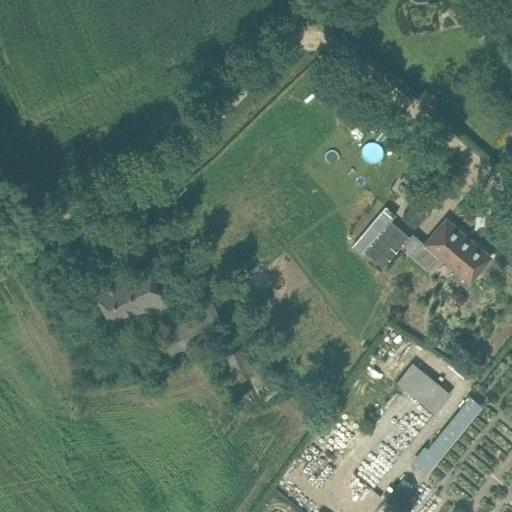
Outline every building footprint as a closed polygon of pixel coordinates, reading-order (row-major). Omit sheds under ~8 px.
[(475,0),(441,32),(463,56),(498,23),(476,0),(475,0)] [(395,214),(386,205),(352,246),(361,254),(364,250),(383,266),(409,235),(391,219),(395,214)] [(410,205),(401,216),(414,228),(424,216),(410,205)] [(425,243),(470,281),(491,256),(446,218),(425,243)] [(167,304),(155,280),(147,262),(122,274),(124,277),(96,291),(110,320),(133,309),(137,318),(167,304)] [(149,333),(163,364),(228,333),(213,303),(149,333)] [(275,394),(249,343),(218,359),(244,410),(275,394)] [(316,511),(318,511),(336,493),(296,459),(279,479),(316,511)]
